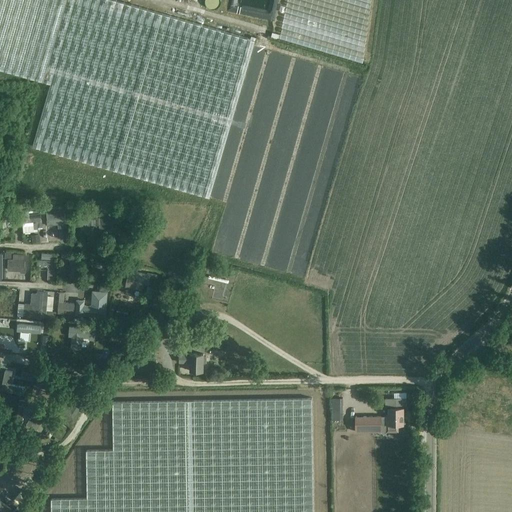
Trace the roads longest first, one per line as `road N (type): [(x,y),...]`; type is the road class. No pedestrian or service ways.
road 1 (unknown): [(330,384),(210,317),(180,329),(172,350),(175,375),(195,384)]
road 2 (unclassified): [(433,511),(439,384),(511,305)]
road 3 (unknown): [(195,384),(330,384)]
